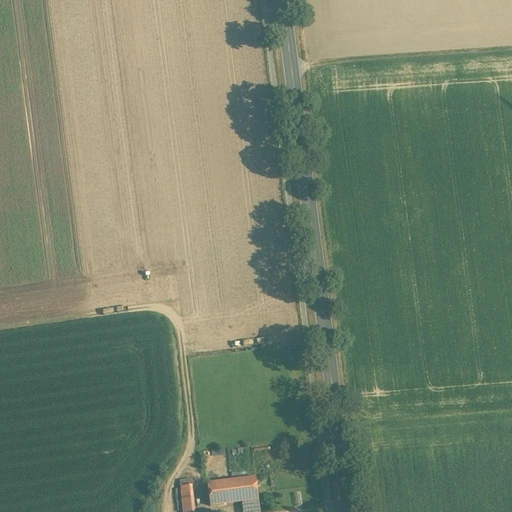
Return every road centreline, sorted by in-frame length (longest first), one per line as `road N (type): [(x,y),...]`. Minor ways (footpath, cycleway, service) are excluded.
road 1 (primary): [(284,0),(349,511)]
road 2 (track): [(166,511),(192,431),(168,312),(152,306),(0,329)]
